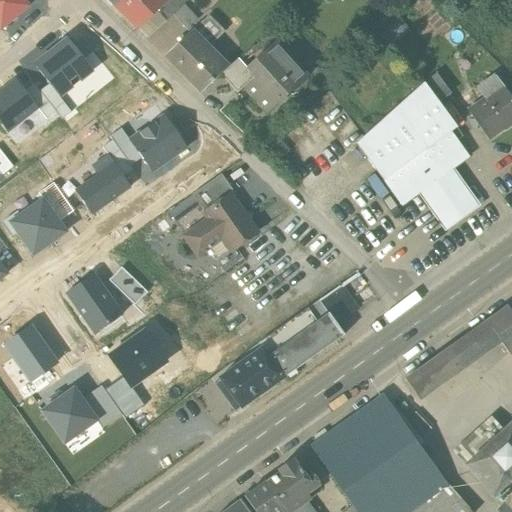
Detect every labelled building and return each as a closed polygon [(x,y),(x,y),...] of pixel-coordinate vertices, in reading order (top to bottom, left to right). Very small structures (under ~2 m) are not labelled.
[(0,0),(0,29),(27,8),(21,0),(0,0)] [(122,0),(114,8),(138,30),(156,13),(169,1),(167,0),(122,0)] [(182,7),(175,0),(167,0),(169,1),(156,13),(165,23),(182,7)] [(191,5),(182,12),(191,25),(200,18),(191,5)] [(209,18),(165,57),(201,93),(225,71),(206,53),(225,35),(209,18)] [(92,72),(67,40),(53,51),(55,53),(35,68),(59,99),(92,72)] [(307,77),(275,42),(246,69),(245,70),(252,78),(242,88),(242,89),(266,115),(307,77)] [(238,60),(220,77),(236,94),(242,89),(242,88),(252,78),(245,70),(246,69),(238,60)] [(435,76),(424,84),(436,102),(437,102),(448,94),(435,76)] [(511,101),(495,77),(476,90),(484,101),(469,111),(489,140),(504,130),(504,131),(511,125),(511,106),(511,105),(511,104),(511,101)] [(24,93),(16,82),(0,94),(0,125),(6,133),(37,109),(24,93)] [(34,85),(24,93),(37,109),(47,121),(56,114),(34,85)] [(436,103),(423,85),(396,109),(409,127),(436,103)] [(436,103),(409,127),(428,153),(435,148),(432,143),(448,131),(449,132),(455,128),(437,102),(436,102),(436,103)] [(409,127),(396,109),(356,145),(399,205),(417,192),(418,192),(450,168),(435,148),(428,153),(409,127)] [(186,149),(164,117),(129,142),(141,159),(151,173),(186,149)] [(112,142),(130,167),(141,159),(129,142),(121,130),(109,138),(112,142)] [(449,132),(448,131),(432,143),(435,148),(450,168),(450,170),(467,158),(449,132)] [(108,158),(123,178),(133,171),(130,167),(112,142),(102,149),(108,158)] [(0,152),(0,173),(3,176),(13,168),(0,152)] [(75,193),(91,216),(130,189),(123,178),(108,158),(93,169),(98,177),(75,193)] [(450,168),(418,192),(445,231),(477,208),(451,170),(450,170),(450,168)] [(220,176),(191,196),(204,215),(230,197),(230,198),(234,195),(220,176)] [(38,195),(42,201),(58,224),(74,213),(53,184),(38,195)] [(230,198),(230,197),(204,215),(209,220),(184,238),(197,256),(221,239),(230,252),(256,234),(248,224),(249,217),(243,215),(230,198)] [(58,224),(42,201),(20,217),(17,213),(3,223),(13,237),(17,235),(33,257),(65,234),(58,224)] [(146,296),(122,272),(110,284),(134,307),(146,296)] [(120,319),(93,280),(68,298),(95,337),(120,319)] [(260,343),(263,349),(217,378),(221,385),(214,391),(227,409),(234,403),(239,409),(343,336),(335,324),(356,310),(341,286),(260,343)] [(511,315),(507,308),(494,318),(493,316),(484,323),(485,324),(449,350),(466,369),(503,343),(509,351),(511,348),(511,315)] [(55,366),(29,329),(5,346),(31,382),(55,366)] [(143,334),(109,358),(125,381),(135,394),(168,371),(143,334)] [(419,403),(466,369),(449,350),(405,381),(419,403)] [(125,381),(104,395),(120,418),(125,425),(146,410),(135,394),(125,381)] [(101,390),(81,404),(96,427),(100,432),(120,418),(104,395),(101,390)] [(447,487),(383,395),(356,415),(431,498),(447,487)] [(44,417),(65,448),(96,427),(81,404),(75,396),(44,417)] [(410,511),(431,498),(356,415),(309,448),(353,510),(354,511),(410,511)] [(511,422),(491,441),(497,448),(467,473),(491,498),(511,479),(511,422)] [(462,467),(467,473),(497,448),(491,441),(462,467)] [(306,480),(292,461),(276,472),(278,474),(265,483),(286,511),(285,511),(290,511),(309,499),(306,495),(318,486),(312,476),(306,480)] [(285,511),(286,511),(265,483),(244,498),(253,511),(285,511)] [(431,498),(410,511),(469,511),(447,487),(431,498)] [(248,511),(240,501),(224,511),(248,511)]
